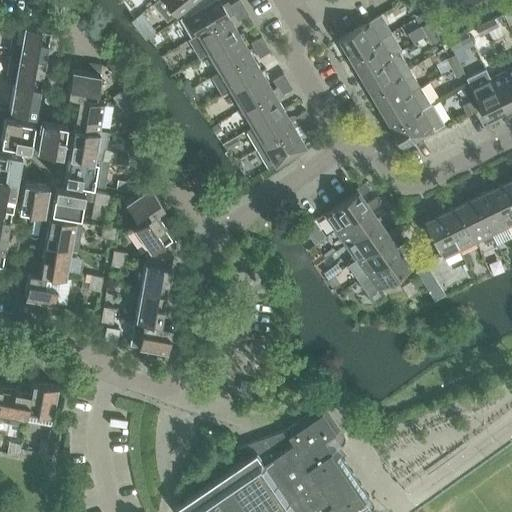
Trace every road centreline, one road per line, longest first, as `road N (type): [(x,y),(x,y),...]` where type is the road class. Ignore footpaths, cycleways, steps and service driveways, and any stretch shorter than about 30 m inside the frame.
road 1 (residential): [(7,317),(32,179),(48,149),(67,52)]
road 2 (residential): [(348,142),(369,146),(412,193),(511,142)]
road 3 (residential): [(174,394),(111,371),(52,325),(7,317)]
road 4 (residential): [(211,238),(348,142)]
road 5 (residential): [(174,394),(211,238)]
road 6 (residential): [(67,52),(112,59),(139,94),(153,154)]
road 7 (residential): [(174,394),(255,416),(291,413),(317,398)]
road 8 (residential): [(302,13),(293,54),(348,142)]
